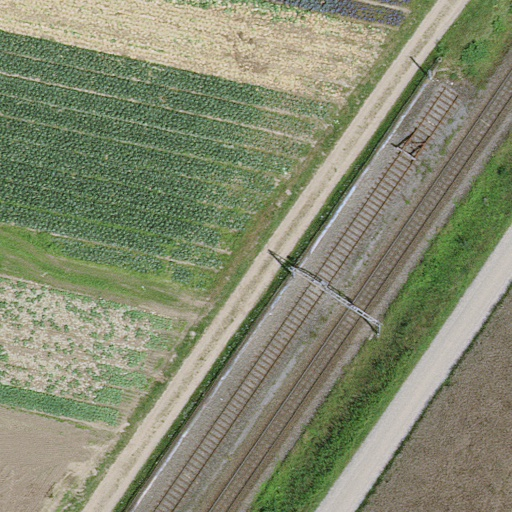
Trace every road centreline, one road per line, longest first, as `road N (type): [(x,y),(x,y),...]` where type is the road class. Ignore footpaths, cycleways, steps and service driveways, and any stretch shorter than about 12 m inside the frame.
road 1 (track): [(455,0),(88,511)]
road 2 (track): [(339,511),(511,257)]
